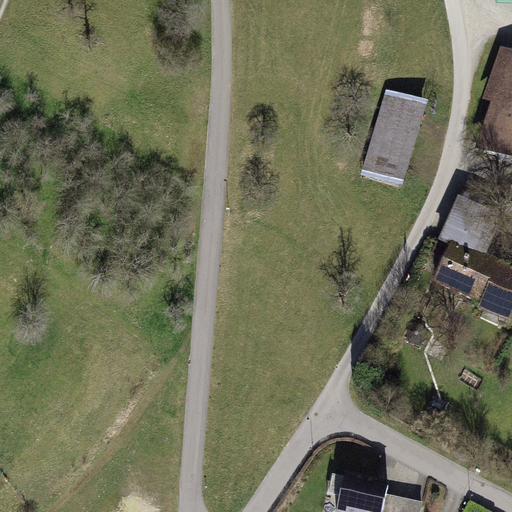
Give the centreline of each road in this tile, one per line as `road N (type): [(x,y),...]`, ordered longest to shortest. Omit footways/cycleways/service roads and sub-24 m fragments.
road 1 (residential): [(216,0),(221,99),(190,511)]
road 2 (residential): [(450,0),(462,90),(447,179),(325,407)]
road 3 (track): [(48,511),(113,443),(205,316)]
road 4 (residential): [(325,407),(511,506)]
road 5 (residential): [(325,407),(258,511)]
